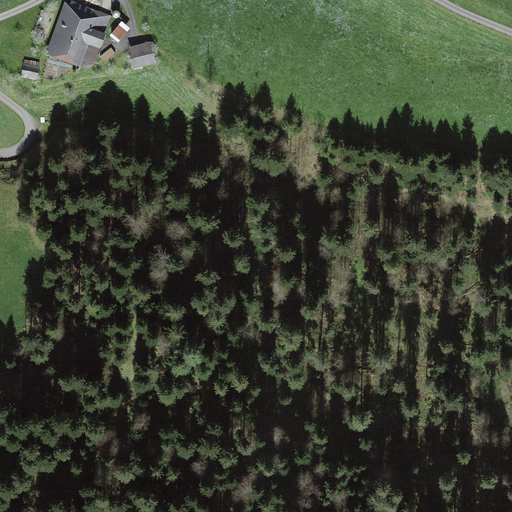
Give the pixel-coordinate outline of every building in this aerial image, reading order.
[(108,18),(70,4),(53,50),(89,63),(95,46),(97,47),(108,18)] [(120,24),(111,35),(116,39),(125,27),(120,24)] [(105,62),(115,53),(111,47),(100,56),(105,62)] [(130,52),(134,67),(153,62),(149,47),(130,52)] [(23,74),(33,77),(35,70),(37,71),(39,65),(28,61),(23,74)]
